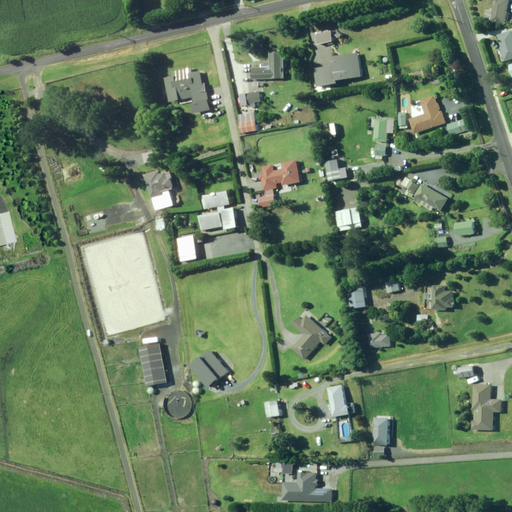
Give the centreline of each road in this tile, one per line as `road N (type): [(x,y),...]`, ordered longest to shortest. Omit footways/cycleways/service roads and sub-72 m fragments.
road 1 (unclassified): [(307,0),(0,71)]
road 2 (residential): [(511,166),(455,0)]
road 3 (unknown): [(257,247),(250,284),(268,341),(253,367)]
